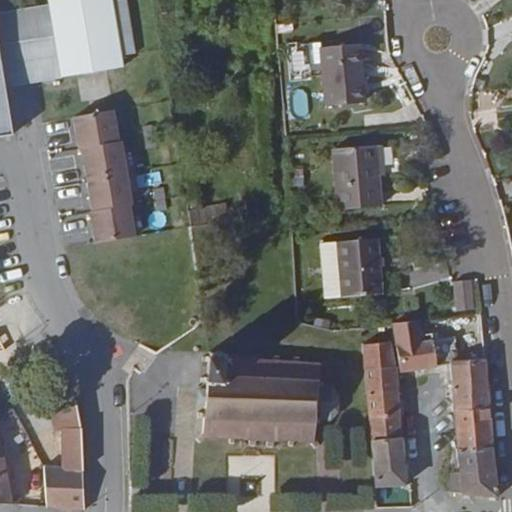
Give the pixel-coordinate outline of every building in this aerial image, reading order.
[(50,0),(52,10),(22,14),(22,35),(1,41),(7,78),(61,70),(62,82),(122,74),(120,62),(136,60),(126,0),(123,0),(112,2),(111,0),(50,0)] [(164,22),(183,18),(179,3),(161,8),(164,22)] [(22,35),(22,14),(0,17),(0,58),(3,78),(7,78),(1,41),(22,35)] [(356,75),(360,74),(358,49),(321,52),(323,76),(325,110),(359,107),(356,75)] [(309,53),(311,77),(323,76),(321,52),(309,53)] [(0,141),(12,139),(9,122),(5,91),(3,78),(0,58),(0,141)] [(7,78),(9,90),(43,85),(62,82),(61,70),(7,78)] [(115,110),(73,117),(76,134),(78,149),(84,148),(120,142),(115,110)] [(87,166),(90,180),(125,175),(120,142),(84,148),(87,166)] [(51,154),(52,167),(73,167),(73,153),(51,154)] [(373,174),(378,173),(376,153),(331,156),(336,214),(376,212),(373,174)] [(93,198),(95,212),(130,207),(125,175),(90,180),(93,198)] [(89,231),(91,245),(134,239),(130,207),(95,212),(86,214),(89,231)] [(232,210),(193,210),(193,227),(233,226),(232,210)] [(304,304),(374,299),(370,248),(300,253),(304,304)] [(454,309),(471,308),(469,280),(452,282),(454,309)] [(457,336),(483,331),(480,318),(455,323),(457,336)] [(404,373),(404,368),(419,366),(445,364),(454,363),(452,337),(417,339),(414,321),(389,323),(395,368),(398,368),(398,374),(404,373)] [(342,339),(344,352),(357,350),(356,343),(355,338),(342,339)] [(356,343),(357,350),(359,368),(386,366),(386,360),(384,342),(356,343)] [(208,358),(208,355),(203,354),(202,358),(202,379),(197,380),(197,383),(201,383),(201,387),(192,387),(193,407),(200,407),(200,412),(197,412),(197,418),(200,418),(200,436),(196,440),(199,443),(204,439),(246,440),(246,444),(252,444),(252,440),(265,441),(265,445),(271,445),(271,441),(284,441),(285,446),(290,445),(289,442),(307,441),(310,445),(313,441),(310,438),(310,419),(314,419),(314,415),(322,414),(322,416),(332,409),(331,393),(325,385),(315,386),(315,382),(311,382),(311,366),(315,362),(311,358),(307,362),(292,362),(292,358),(287,358),(287,361),(272,360),(272,357),(267,357),(267,360),(253,360),(253,356),(248,356),(247,359),(235,359),(235,356),(229,355),(228,359),(208,358)] [(485,402),(481,360),(454,363),(445,364),(446,389),(447,405),(485,402)] [(361,389),(389,387),(386,366),(359,368),(361,389)] [(361,389),(363,408),(366,437),(395,434),(389,387),(361,389)] [(44,404),(47,431),(53,430),(73,428),(71,401),(44,404)] [(485,402),(447,405),(450,425),(453,442),(488,438),(485,402)] [(42,506),(81,508),(73,428),(53,430),(57,469),(38,467),(42,506)] [(400,481),(395,434),(366,437),(371,483),(400,481)] [(446,488),(493,494),(488,438),(453,442),(455,462),(457,476),(447,477),(446,488)] [(138,493),(138,477),(127,477),(127,493),(138,493)] [(240,495),(251,495),(251,485),(240,485),(240,495)]
